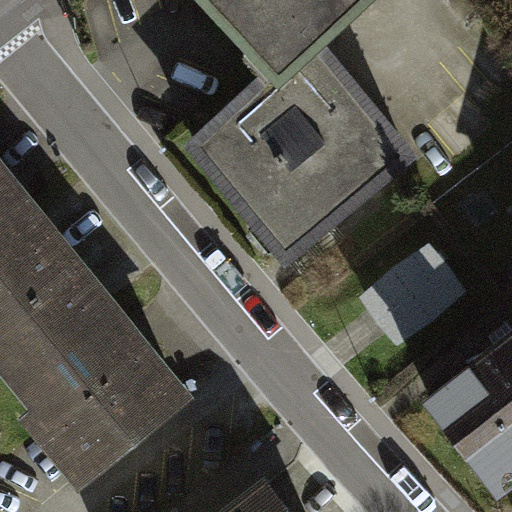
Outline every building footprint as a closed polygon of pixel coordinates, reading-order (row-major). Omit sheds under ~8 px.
[(198,0),(275,83),(291,100),(338,56),(398,0),(198,0)] [(429,163),(338,56),(291,100),(275,83),(192,153),(295,275),(429,163)] [(0,322),(68,269),(0,181),(0,322)] [(466,284),(429,239),(361,295),(399,340),(466,284)] [(167,395),(68,269),(0,322),(0,393),(64,475),(167,395)] [(511,341),(430,403),(504,502),(511,495),(511,341)] [(281,511),(257,481),(217,511),(281,511)]
